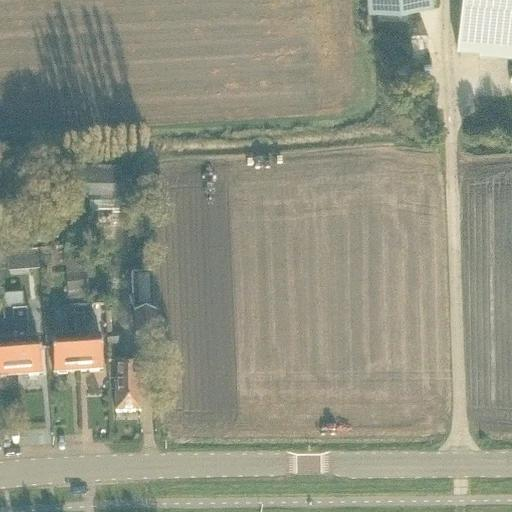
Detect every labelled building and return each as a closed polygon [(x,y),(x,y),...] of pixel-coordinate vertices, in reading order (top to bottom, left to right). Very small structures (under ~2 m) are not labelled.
[(511,0),(460,0),(457,48),(480,49),(479,53),(511,54),(511,0)] [(128,167),(128,201),(140,201),(140,167),(128,167)] [(73,202),(124,202),(124,181),(73,181),(73,202)] [(35,258),(23,259),(23,270),(35,269),(35,258)] [(83,264),(65,266),(68,302),(87,300),(83,264)] [(152,277),(132,277),(135,339),(155,338),(152,277)] [(14,326),(17,378),(42,376),(39,345),(25,346),(23,324),(24,324),(22,297),(10,298),(14,326)] [(0,379),(17,378),(14,326),(10,298),(0,299),(0,314),(3,315),(4,325),(6,348),(0,348),(0,379)] [(90,310),(84,310),(74,311),(78,373),(103,371),(101,340),(85,342),(83,320),(90,319),(90,310)] [(54,374),(78,373),(74,311),(65,311),(67,343),(52,344),(54,374)] [(108,336),(108,350),(118,349),(118,336),(108,336)] [(116,414),(142,413),(140,362),(114,363),(116,414)]
